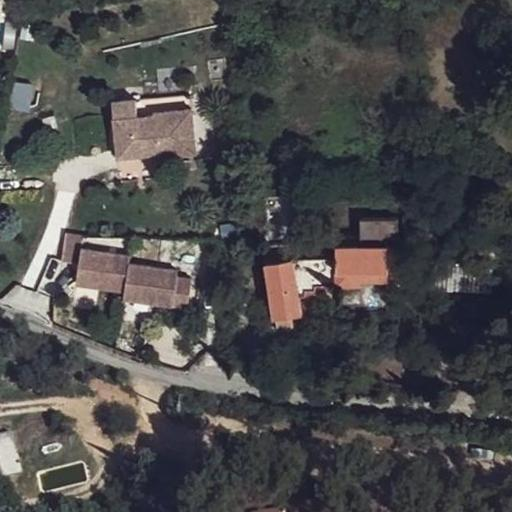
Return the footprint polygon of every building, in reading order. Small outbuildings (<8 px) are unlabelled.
[(138,118),(136,100),(116,101),(119,156),(155,154),(155,157),(182,155),(181,133),(192,133),(191,109),(154,111),(155,117),(138,118)] [(192,133),(181,133),(182,155),(193,154),(192,133)] [(338,255),(339,280),(363,283),(363,277),(385,275),(387,267),(397,266),(395,246),(396,203),(365,202),(364,242),(338,243),(338,255)] [(129,255),(80,246),(82,235),(68,232),(63,259),(77,262),(73,281),(122,290),(121,297),(184,310),(190,280),(175,277),(176,272),(128,262),(129,255)] [(301,257),(299,295),(314,292),(318,282),(339,280),(338,255),(301,257)] [(511,261),(438,256),(437,282),(511,288),(511,261)] [(273,257),(272,315),(298,313),(299,295),(301,257),(273,257)] [(475,339),(473,354),(500,356),(502,325),(476,324),(475,339)]
